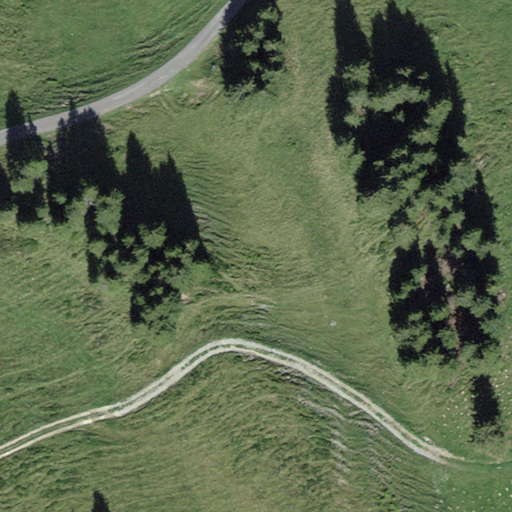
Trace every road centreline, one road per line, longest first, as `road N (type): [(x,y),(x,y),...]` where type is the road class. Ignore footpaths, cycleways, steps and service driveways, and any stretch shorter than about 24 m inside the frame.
road 1 (track): [(0,452),(127,405),(218,343),(315,371),(432,452)]
road 2 (track): [(242,0),(165,74),(0,138)]
